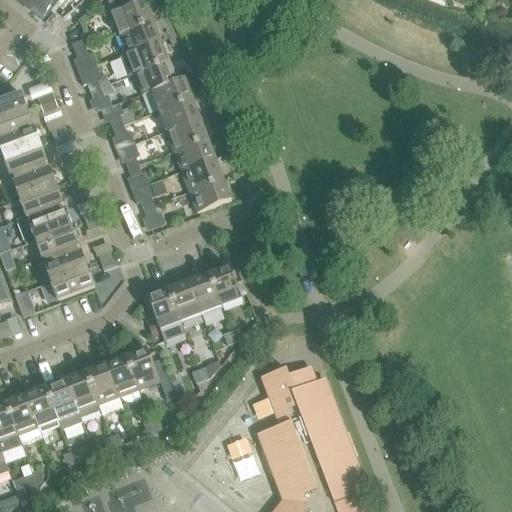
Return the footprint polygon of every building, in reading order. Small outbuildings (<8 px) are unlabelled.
[(39,14),(46,5),(41,0),(33,9),(39,14)] [(153,24),(145,3),(142,4),(140,0),(115,0),(110,4),(114,15),(111,16),(119,36),(153,24)] [(45,19),(52,11),(53,10),(46,5),(39,14),(45,19)] [(161,44),(153,24),(119,36),(126,57),(161,44)] [(86,49),(83,42),(72,47),(74,53),(86,49)] [(169,65),(161,44),(126,57),(119,60),(126,80),(134,77),(169,65)] [(89,57),(86,49),(74,53),(77,61),(89,57)] [(176,84),(176,83),(169,65),(134,77),(142,98),(151,95),(150,94),(176,84)] [(193,102),(185,81),(185,80),(176,83),(176,84),(150,94),(151,95),(158,115),(193,102)] [(101,90),(99,83),(88,87),(90,94),(101,90)] [(104,97),(101,90),(90,94),(93,101),(104,97)] [(0,103),(0,122),(28,112),(21,96),(0,103)] [(55,102),(52,96),(38,101),(41,107),(55,102)] [(58,110),(55,102),(41,107),(44,116),(58,110)] [(201,122),(193,102),(158,115),(166,135),(201,122)] [(0,141),(34,129),(28,112),(0,122),(0,141)] [(124,127),(121,120),(110,124),(113,132),(124,127)] [(209,142),(201,122),(166,135),(174,155),(209,142)] [(127,135),(124,127),(113,132),(116,139),(127,135)] [(34,129),(0,141),(0,161),(3,160),(41,147),(34,129)] [(68,137),(65,129),(51,135),(54,142),(68,137)] [(71,144),(68,137),(54,142),(57,150),(71,144)] [(216,162),(209,142),(174,155),(181,175),(216,162)] [(45,165),(47,164),(41,147),(3,160),(10,177),(4,180),(5,183),(14,180),(46,168),(45,165)] [(139,168),(136,161),(125,165),(128,172),(139,168)] [(224,183),(216,162),(181,175),(189,196),(224,183)] [(57,188),(50,170),(47,171),(46,168),(14,180),(15,184),(12,185),(19,202),(57,188)] [(142,176),(139,168),(128,172),(131,180),(142,176)] [(84,178),(82,171),(67,177),(69,183),(84,178)] [(87,186),(84,178),(69,183),(72,192),(87,186)] [(231,203),(224,183),(189,196),(197,216),(231,203)] [(63,206),(57,188),(19,202),(26,220),(28,219),(30,222),(61,210),(60,207),(63,206)] [(154,208),(152,201),(140,206),(143,213),(154,208)] [(157,216),(154,208),(143,213),(146,220),(157,216)] [(17,224),(18,227),(25,247),(34,244),(72,229),(66,212),(63,213),(61,210),(30,222),(28,219),(26,220),(17,224)] [(99,219),(97,213),(83,218),(85,225),(99,219)] [(102,228),(99,220),(99,219),(85,225),(88,233),(102,228)] [(16,223),(0,229),(0,250),(1,254),(24,245),(16,223)] [(79,248),(72,229),(34,244),(41,262),(44,261),(45,263),(77,251),(76,249),(79,248)] [(88,271),(81,253),(79,254),(77,251),(45,263),(46,267),(44,268),(50,285),(88,271)] [(115,261),(112,254),(98,260),(101,267),(115,261)] [(118,269),(115,261),(101,267),(104,274),(118,269)] [(242,302),(229,268),(212,275),(224,309),(242,302)] [(0,311),(13,306),(0,270),(0,311)] [(95,289),(88,271),(50,285),(57,303),(95,289)] [(224,309),(212,275),(191,283),(203,317),(224,309)] [(203,317),(191,283),(170,291),(183,325),(203,317)] [(21,295),(26,313),(51,306),(46,288),(21,295)] [(183,325),(170,291),(148,299),(165,345),(187,336),(183,325)] [(13,337),(8,323),(0,326),(5,340),(13,337)] [(242,342),(238,331),(230,334),(235,345),(242,342)] [(235,345),(230,334),(223,337),(227,348),(235,345)] [(160,385),(147,351),(127,358),(140,393),(160,385)] [(140,393),(127,358),(108,366),(121,400),(140,393)] [(121,400),(108,366),(89,373),(105,417),(124,409),(121,400)] [(210,380),(206,370),(199,373),(203,383),(210,380)] [(357,511),(352,498),(367,492),(325,382),(316,386),(310,371),(289,379),(286,371),(262,380),(281,429),(259,437),(284,503),(277,511),(357,511)] [(105,417),(89,373),(67,381),(84,425),(105,417)] [(203,383),(199,373),(191,376),(196,386),(203,383)] [(84,425),(67,381),(47,389),(62,428),(64,433),(84,425)] [(47,389),(26,397),(41,436),(62,428),(47,389)] [(43,441),(41,436),(26,397),(7,404),(23,448),(43,441)] [(23,448),(7,404),(0,406),(0,450),(2,456),(23,448)] [(162,432),(158,421),(150,424),(155,435),(162,432)] [(155,435),(150,424),(143,427),(147,438),(155,435)] [(121,448),(117,437),(110,440),(114,451),(121,448)] [(114,451),(110,440),(102,443),(107,454),(114,451)] [(0,477),(9,474),(2,456),(0,450),(0,477)] [(80,464),(76,453),(70,455),(74,466),(80,464)] [(74,466),(70,455),(63,458),(67,469),(74,466)] [(43,484),(39,473),(32,476),(36,487),(43,484)] [(36,487),(32,476),(25,479),(29,490),(36,487)]
